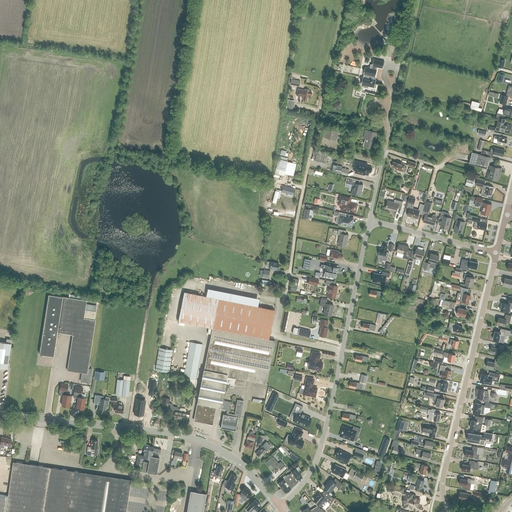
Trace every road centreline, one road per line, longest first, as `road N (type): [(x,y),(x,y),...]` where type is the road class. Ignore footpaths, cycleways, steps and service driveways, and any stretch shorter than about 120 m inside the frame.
road 1 (unclassified): [(342,350),(276,337),(343,0)]
road 2 (tertiary): [(280,507),(230,456),(184,436),(0,416)]
road 3 (unclassified): [(448,511),(443,480),(491,271)]
road 4 (residential): [(280,507),(312,469),(342,350)]
road 5 (residential): [(342,350),(369,221)]
road 6 (residential): [(369,221),(495,253)]
